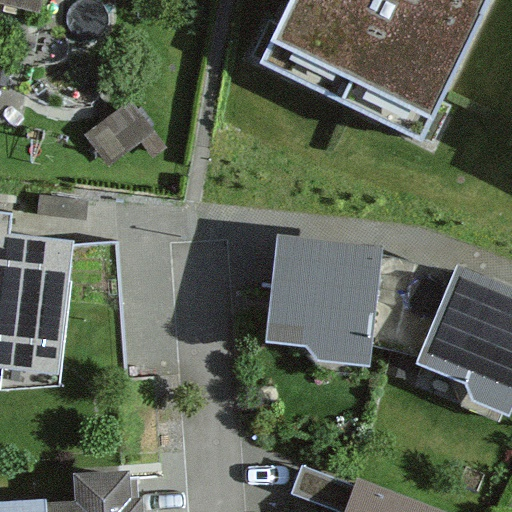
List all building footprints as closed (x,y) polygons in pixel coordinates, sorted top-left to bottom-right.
[(0,0),(0,9),(42,19),(46,0),(76,0),(90,3),(90,0),(0,0)] [(488,0),(293,0),(265,58),(423,134),(488,0)] [(90,249),(0,237),(0,366),(74,376),(90,249)] [(393,252),(294,244),(285,347),(384,355),(393,252)] [(511,420),(511,298),(460,277),(418,376),(467,397),(463,407),(509,426),(511,420)] [(423,511),(305,469),(298,488),(355,509),(353,511),(423,511)] [(77,500),(21,503),(21,511),(141,511),(140,470),(76,474),(77,500)]
